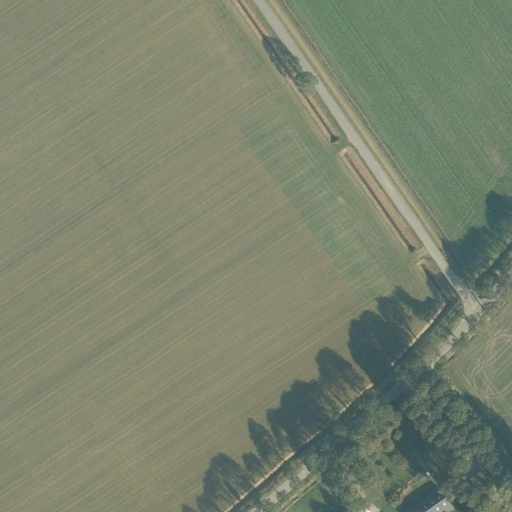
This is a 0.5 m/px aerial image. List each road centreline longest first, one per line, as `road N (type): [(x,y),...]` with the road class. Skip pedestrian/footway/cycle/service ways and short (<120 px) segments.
road 1 (unclassified): [(478,312),(260,0)]
road 2 (tertiary): [(257,511),(478,312)]
